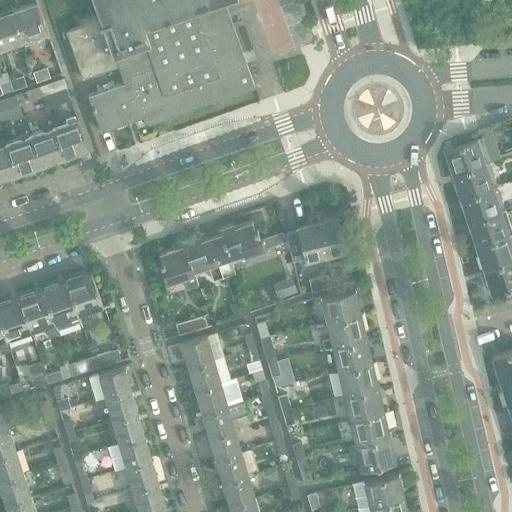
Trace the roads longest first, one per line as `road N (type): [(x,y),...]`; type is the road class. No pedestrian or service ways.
road 1 (secondary): [(372,156),(453,511)]
road 2 (residential): [(194,511),(108,222)]
road 3 (tertiary): [(108,222),(340,137)]
road 4 (tertiary): [(331,110),(99,191)]
road 5 (secondary): [(452,335),(402,149)]
road 6 (secondary): [(490,511),(452,335)]
